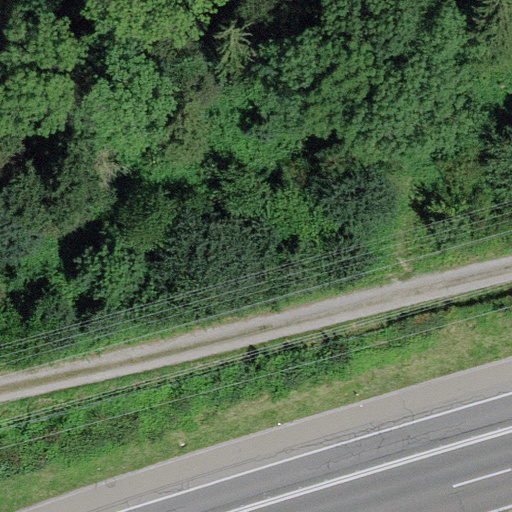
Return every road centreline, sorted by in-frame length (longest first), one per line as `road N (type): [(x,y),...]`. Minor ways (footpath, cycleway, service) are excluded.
road 1 (track): [(511,275),(0,403)]
road 2 (motorway): [(511,469),(367,511)]
